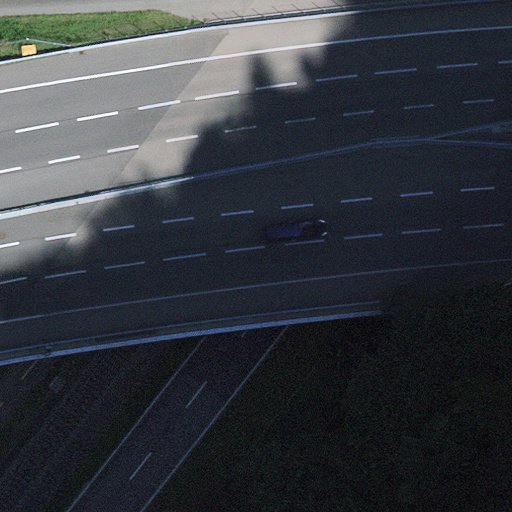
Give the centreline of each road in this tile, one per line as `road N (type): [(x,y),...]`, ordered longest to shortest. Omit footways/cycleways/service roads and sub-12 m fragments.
road 1 (primary): [(109,511),(511,0)]
road 2 (motorway): [(511,61),(300,83),(0,133)]
road 3 (motorway): [(0,282),(225,249),(511,221)]
